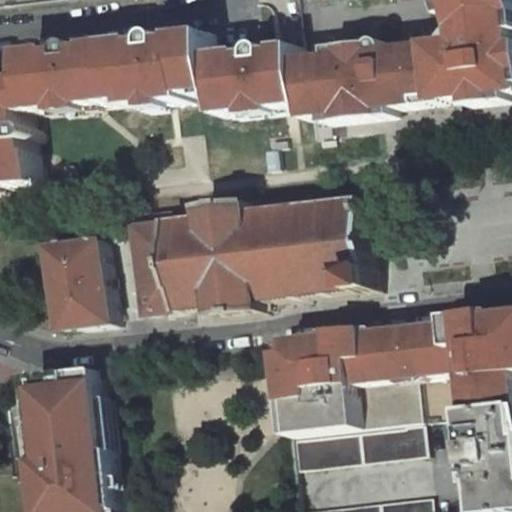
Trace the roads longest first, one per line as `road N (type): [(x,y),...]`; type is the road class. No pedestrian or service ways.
road 1 (residential): [(511,297),(61,352),(0,339)]
road 2 (residential): [(0,35),(245,8)]
